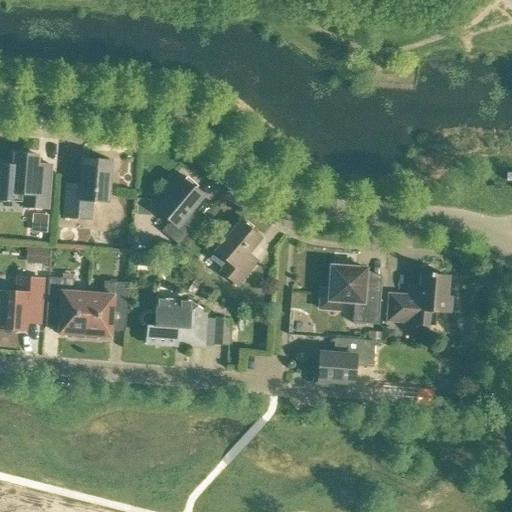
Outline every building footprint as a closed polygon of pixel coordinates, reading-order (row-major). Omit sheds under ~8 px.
[(13,167),(0,165),(0,201),(10,203),(11,194),(23,195),(22,208),(47,210),(49,184),(35,183),(38,156),(14,154),(13,167)] [(108,203),(111,162),(81,159),(79,186),(65,185),(63,218),(91,220),(92,202),(108,203)] [(188,215),(203,197),(194,190),(197,187),(186,178),(183,181),(182,180),(156,211),(169,222),(162,231),(178,245),(197,222),(188,215)] [(32,214),(30,232),(46,233),(47,215),(32,214)] [(243,260),(260,239),(240,222),(215,252),(228,263),(220,273),(237,286),(252,268),(243,260)] [(169,243),(149,242),(149,253),(169,254),(169,243)] [(26,247),(25,263),(45,264),(46,248),(26,247)] [(378,326),(382,277),(365,276),(366,269),(330,266),(328,290),(320,289),(319,309),(339,311),(340,303),(353,304),(352,324),(378,326)] [(450,313),(451,298),(447,298),(448,277),(434,276),(434,274),(420,273),(419,290),(412,289),(411,296),(388,295),(386,322),(405,323),(405,324),(427,326),(428,312),(450,313)] [(1,292),(0,311),(0,329),(1,330),(2,333),(5,334),(8,334),(11,333),(13,330),(24,331),(25,323),(39,324),(42,280),(18,278),(17,293),(1,292)] [(84,340),(87,294),(72,293),(73,280),(48,278),(46,308),(60,309),(58,334),(70,335),(70,339),(84,340)] [(103,295),(87,294),(84,340),(98,341),(98,337),(110,338),(112,313),(126,314),(128,284),(104,282),(103,295)] [(203,347),(205,314),(190,303),(156,300),(155,314),(147,313),(144,314),(142,316),(141,319),(141,323),(144,325),(147,326),(145,345),(177,347),(177,345),(203,347)] [(214,318),(213,343),(228,344),(230,319),(214,318)] [(381,334),(381,342),(393,343),(394,330),(381,329),(381,334)] [(368,333),(368,341),(375,342),(381,342),(381,334),(368,333)] [(462,334),(461,347),(474,348),(475,335),(462,334)] [(372,368),(375,342),(368,341),(335,339),(333,355),(319,354),(318,369),(314,369),(313,385),(333,387),(334,383),(353,384),(354,367),(372,368)] [(418,404),(419,389),(375,385),(374,401),(418,404)]
